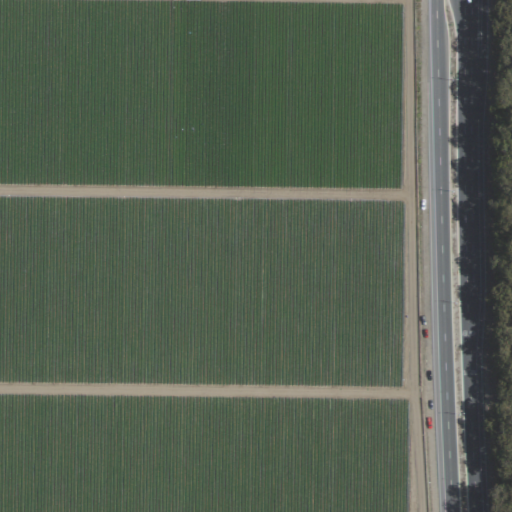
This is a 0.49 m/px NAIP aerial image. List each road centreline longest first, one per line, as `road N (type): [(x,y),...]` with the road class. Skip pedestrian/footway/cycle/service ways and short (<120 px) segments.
road 1 (secondary): [(441,0),(452,511)]
road 2 (secondary): [(476,511),(467,0)]
